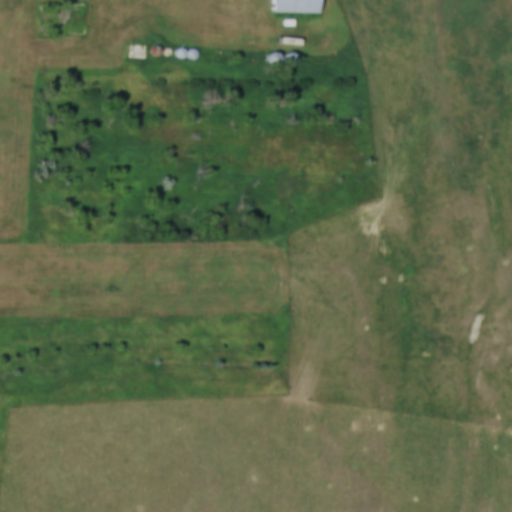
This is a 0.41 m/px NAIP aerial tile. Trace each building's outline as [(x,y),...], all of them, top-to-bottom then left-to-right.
[(268,0),(269,13),(316,13),(316,0),(268,0)] [(238,10),(284,12),(283,43),(237,41),(238,10)] [(146,43),(126,43),(126,59),(146,59),(146,43)] [(121,86),(124,85),(126,83),(127,80),(126,77),(124,75),(121,74),(118,75),(116,77),(115,80),(116,83),(118,85),(121,86)] [(146,88),(149,87),(151,85),(152,82),(151,79),(149,76),(146,76),(143,76),(140,79),(139,82),(140,85),(143,87),(146,88)] [(158,88),(161,88),(164,86),(164,83),(164,79),(161,77),(158,76),(155,77),(153,79),(152,83),(153,86),(155,88),(158,88)] [(241,94),(244,93),(247,91),(248,87),(247,84),(244,81),(241,80),(237,81),(235,84),(234,87),(235,91),(237,93),(241,94)] [(259,95),(262,94),(265,91),(266,88),(265,85),(262,82),(259,81),(255,82),(253,85),(252,88),(253,91),(255,94),(259,95)]
